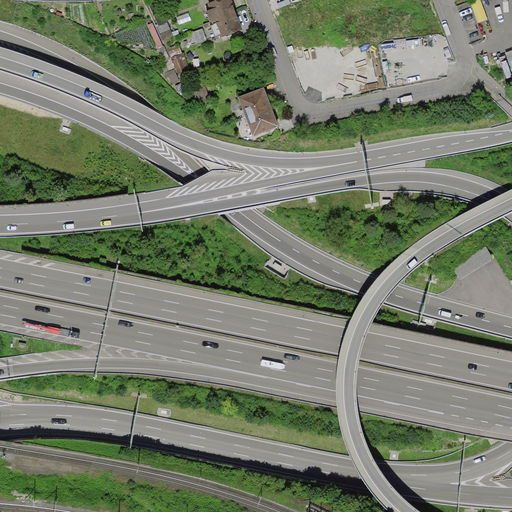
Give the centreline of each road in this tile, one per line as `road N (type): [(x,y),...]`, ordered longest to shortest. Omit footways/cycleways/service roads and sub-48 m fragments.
road 1 (motorway): [(511,374),(0,271)]
road 2 (motorway): [(511,201),(414,257),(379,292),(356,334),(347,372),(354,436),(405,511)]
road 3 (motorway): [(26,419),(121,426),(410,480)]
road 4 (motorway): [(362,164),(220,153),(0,60)]
road 5 (motorway): [(511,206),(453,181),(395,176),(138,212)]
road 6 (residential): [(258,0),(302,112),(449,86),(469,73),(444,0)]
road 7 (motorway): [(279,240),(97,82),(0,35)]
road 8 (motorway): [(279,240),(119,134),(0,87)]
road 9 (motorway): [(0,309),(269,363)]
road 10 (motorway): [(0,371),(269,363)]
road 11 (motorway): [(511,327),(365,284),(279,240)]
road 12 (motorway): [(269,363),(511,413)]
road 13 (motorway): [(362,164),(138,212)]
road 14 (motorway): [(511,134),(362,164)]
road 15 (motorway): [(138,212),(0,224)]
